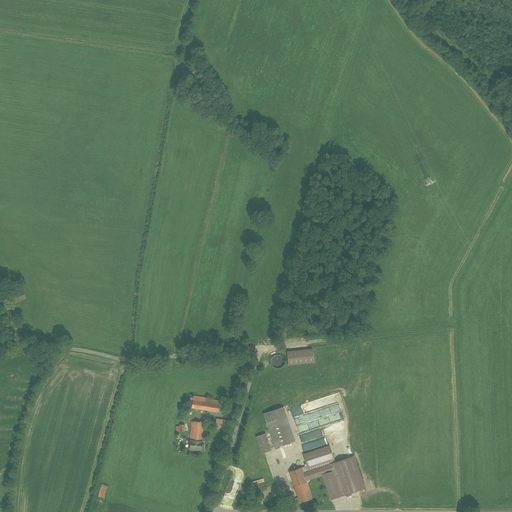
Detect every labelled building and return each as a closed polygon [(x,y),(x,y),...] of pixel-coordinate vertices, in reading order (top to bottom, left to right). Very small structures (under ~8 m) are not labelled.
[(288,352),(289,365),(316,363),(315,349),(312,350),(290,352),(288,352)] [(273,357),(271,359),(271,362),(271,364),(273,366),(275,368),(277,368),(280,368),(282,366),(283,364),(284,362),(283,359),(282,357),(280,356),(277,355),(275,356),(273,357)] [(193,406),(193,408),(219,412),(221,403),(206,400),(206,398),(195,396),(195,398),(193,406)] [(265,417),(276,448),(293,443),(297,441),(287,410),(285,406),(264,413),(265,417)] [(216,427),(230,430),(231,421),(218,418),(216,427)] [(204,422),(192,421),(191,440),(203,441),(204,422)] [(270,450),(273,449),(267,433),(257,436),(263,454),(270,451),(270,450)] [(203,441),(191,440),(190,450),(203,451),(203,441)] [(330,445),(303,455),(309,471),(329,464),(336,462),(330,445)] [(329,464),(332,473),(340,497),(359,491),(361,490),(355,471),(359,470),(354,455),(353,456),(336,462),(329,464)] [(329,464),(309,471),(305,472),(308,481),(332,473),(329,464)] [(308,481),(305,472),(303,467),(289,472),(294,486),(300,504),(306,502),(314,499),(308,481)] [(264,478),(251,482),(252,485),(255,493),(268,488),(264,478)] [(106,499),(109,486),(102,484),(99,497),(106,499)]
